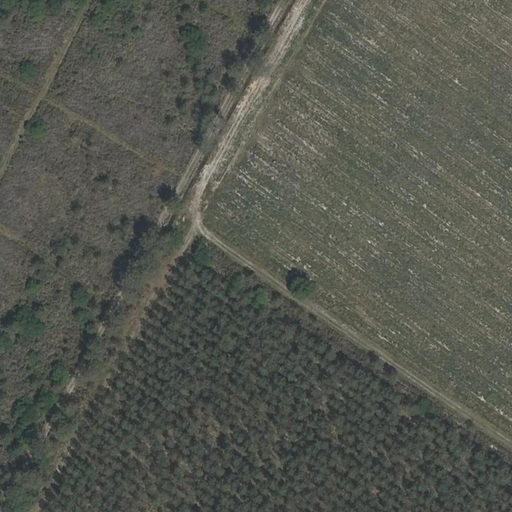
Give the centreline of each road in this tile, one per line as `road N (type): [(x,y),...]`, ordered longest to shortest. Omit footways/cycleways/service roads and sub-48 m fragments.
road 1 (track): [(32,511),(319,0)]
road 2 (track): [(15,511),(9,500),(285,0)]
road 3 (track): [(511,445),(194,225)]
